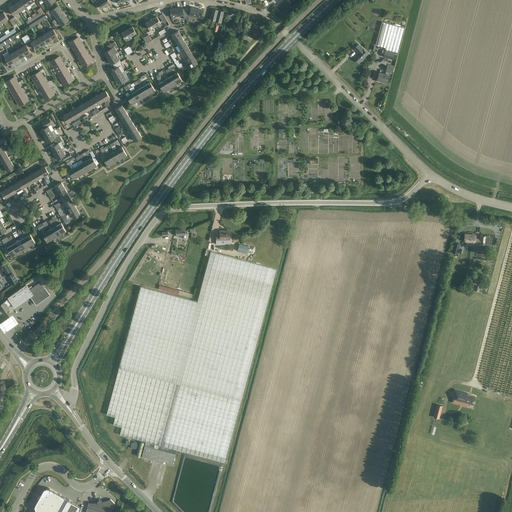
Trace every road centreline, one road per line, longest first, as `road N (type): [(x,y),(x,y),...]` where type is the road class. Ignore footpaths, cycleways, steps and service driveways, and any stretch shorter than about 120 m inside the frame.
road 1 (unclassified): [(68,402),(76,363),(123,271),(165,213),(395,202),(430,173)]
road 2 (unclassified): [(16,354),(124,236),(205,123),(320,0)]
road 3 (primary): [(71,330),(196,149),(336,0)]
road 4 (unclassified): [(430,173),(267,13),(208,0)]
road 5 (unknown): [(511,232),(471,383)]
road 6 (unclassified): [(13,511),(46,465),(81,487),(110,465)]
